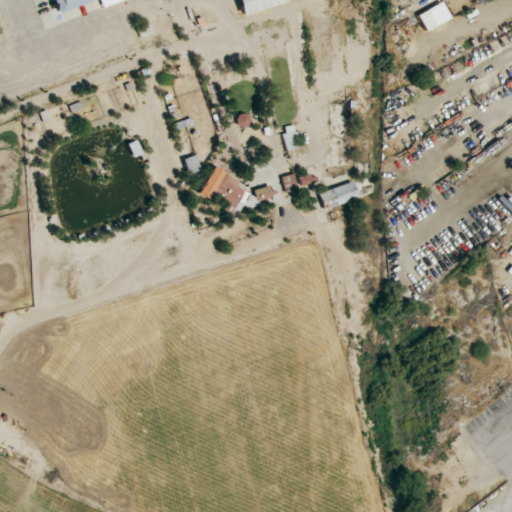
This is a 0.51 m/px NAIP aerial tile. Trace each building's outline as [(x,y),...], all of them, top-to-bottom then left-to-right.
[(53,0),(58,13),(94,0),(53,0)] [(236,0),(242,16),(285,3),(284,0),(236,0)] [(416,15),(425,32),(449,18),(440,2),(416,15)] [(297,149),(294,125),(285,127),(286,133),(282,134),(284,150),(297,149)] [(200,171),(195,155),(183,159),(187,174),(200,171)] [(197,194),(208,199),(213,188),(226,194),(222,201),(248,214),(256,198),(243,192),(246,185),(210,167),(197,194)] [(281,177),(284,191),(299,187),(296,173),(281,177)] [(318,193),(324,209),(357,198),(351,182),(318,193)] [(256,203),(273,197),(270,186),(252,191),(256,203)]
